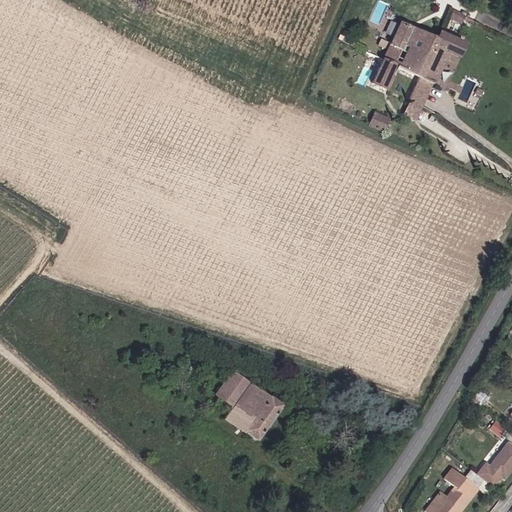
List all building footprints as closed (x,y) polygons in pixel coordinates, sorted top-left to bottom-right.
[(434,41),(398,24),(371,83),(386,90),(397,68),(418,77),(407,101),(422,108),(444,59),(451,62),(453,57),(457,58),(463,46),(438,34),(434,41)] [(374,111),(368,123),(383,130),(389,118),(374,111)] [(280,406),(230,371),(213,395),(231,408),(224,419),(255,441),(280,406)] [(496,458),(506,445),(501,440),(490,453),(496,458)] [(511,467),(511,448),(506,444),(506,445),(496,458),(488,467),(484,464),(475,476),(491,488),(500,476),(501,477),(510,466),(511,467)] [(503,479),(511,467),(510,466),(501,477),(503,479)] [(463,479),(451,469),(443,480),(453,488),(445,497),(433,511),(455,511),(458,510),(459,511),(477,489),(476,489),(463,479)] [(482,481),(469,471),(463,479),(476,489),(482,481)] [(424,511),(433,511),(445,497),(439,492),(424,511)]
